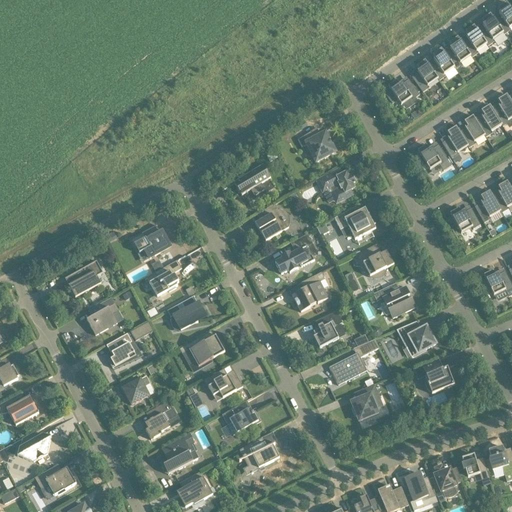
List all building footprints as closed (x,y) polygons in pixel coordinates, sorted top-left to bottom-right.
[(493,21),(503,34),(504,36),(511,32),(509,30),(511,27),(511,11),(506,4),(498,10),(502,15),(500,16),(499,15),(499,16),(499,17),(494,21),(493,21)] [(493,21),(494,21),(490,16),(482,22),(485,27),(484,28),(483,27),(482,27),(483,28),(478,32),(477,33),(486,46),(488,48),(494,43),(493,41),(503,34),(493,21)] [(477,33),(478,32),(474,27),(465,33),(469,38),(467,40),(467,38),(466,39),(467,40),(461,44),(470,58),(472,59),(478,55),(477,53),(486,46),(477,33)] [(461,44),(458,39),(449,45),(453,50),(451,51),(450,50),(451,51),(445,55),(444,56),(454,69),(455,71),(462,66),(461,64),(470,58),(461,44)] [(444,56),(445,55),(441,50),(433,56),(437,62),(435,63),(434,62),(433,62),(434,63),(429,67),(428,68),(439,83),(439,82),(446,78),(444,76),(454,69),(444,56)] [(428,68),(429,67),(425,62),(416,68),(420,73),(419,74),(418,73),(417,74),(418,75),(412,79),(423,94),(429,89),(430,90),(439,83),(439,82),(439,83),(428,68)] [(396,82),(388,88),(392,93),(387,97),(386,96),(385,96),(392,106),(393,105),(392,104),(397,101),(401,107),(402,106),(411,100),(412,101),(416,99),(419,97),(418,94),(419,93),(416,88),(414,89),(408,81),(402,86),(401,85),(402,86),(400,87),(398,84),(396,82)] [(511,105),(510,102),(507,96),(498,102),(501,107),(500,108),(499,107),(498,108),(499,109),(493,112),(493,113),(501,126),(503,128),(509,124),(508,122),(511,119),(511,105)] [(493,113),(493,112),(490,107),(481,113),(485,118),(483,119),(482,118),(482,119),(477,123),(476,124),(484,137),(486,139),(492,134),(491,133),(501,126),(493,113)] [(421,117),(417,112),(411,116),(415,121),(421,117)] [(476,124),(477,123),(473,118),(464,123),(468,129),(466,130),(465,129),(466,130),(460,134),(459,134),(468,148),(469,150),(476,145),(475,143),(484,137),(476,124)] [(459,134),(460,134),(456,128),(448,134),(451,139),(449,140),(448,139),(448,140),(442,145),(452,160),(459,156),(458,154),(468,148),(459,134)] [(298,142),(301,149),(306,147),(315,164),(335,154),(325,134),(320,137),(316,129),(298,142)] [(444,155),(438,147),(432,151),(431,150),(432,151),(430,152),(428,149),(426,147),(418,153),(421,158),(420,159),(424,166),(426,165),(430,172),(430,171),(438,166),(439,166),(443,171),(443,172),(451,167),(444,155)] [(277,159),(274,153),(267,158),(270,163),(277,159)] [(234,184),(242,197),(251,191),(255,197),(265,191),(261,185),(271,179),(263,166),(245,177),(244,176),(238,179),(239,181),(234,184)] [(447,178),(456,173),(453,168),(443,173),(447,178)] [(331,175),(315,182),(321,194),(329,190),(328,189),(333,187),(337,193),(334,194),(333,197),(334,200),(336,202),(338,202),(341,201),(341,202),(344,201),(353,196),(350,191),(354,189),(352,185),(354,183),(352,178),(351,177),(349,179),(346,174),(342,176),(340,170),(331,175)] [(508,208),(511,206),(511,193),(509,189),(510,189),(507,183),(498,188),(501,194),(499,195),(498,193),(498,194),(499,195),(493,198),(492,199),(501,213),(501,215),(502,214),(508,211),(507,209),(508,208)] [(365,192),(371,198),(375,193),(370,187),(365,192)] [(480,198),(481,199),(484,203),(482,204),(481,203),(481,204),(481,205),(475,208),(479,217),(484,225),(491,221),(490,219),(501,213),(492,199),(493,198),(490,194),(490,193),(480,198)] [(283,220),(288,217),(287,215),(285,213),(283,212),(281,211),(278,211),(275,206),(265,211),(257,216),(260,222),(256,225),(255,225),(258,231),(261,235),(266,243),(274,238),(289,229),(283,220)] [(365,209),(360,212),(358,207),(343,215),(334,220),(340,231),(342,230),(348,227),(352,235),(352,236),(355,241),(356,241),(363,237),(364,238),(371,235),(372,234),(371,233),(376,231),(373,226),(376,225),(374,224),(373,223),(370,217),(370,215),(369,213),(367,214),(365,209)] [(316,209),(316,208),(309,212),(316,224),(317,214),(317,213),(316,212),(316,211),(316,210),(316,209)] [(480,227),(471,210),(465,214),(464,213),(463,213),(464,214),(462,215),(459,210),(450,215),(453,221),(451,222),(456,229),(457,228),(461,235),(472,228),(473,231),(480,227)] [(325,225),(317,230),(321,237),(329,233),(325,225)] [(171,249),(169,247),(167,243),(168,243),(167,241),(166,242),(165,239),(166,239),(165,237),(162,233),(160,234),(157,229),(157,228),(157,227),(142,235),(145,240),(134,246),(139,255),(144,252),(149,260),(149,261),(153,259),(157,257),(165,252),(171,249)] [(315,262),(313,258),(307,247),(312,245),(308,236),(290,245),(295,253),(290,256),(289,253),(281,258),(282,260),(275,264),(276,266),(276,267),(279,273),(280,273),(281,276),(289,272),(290,275),(299,270),(298,268),(301,267),(302,269),(315,262)] [(385,272),(385,271),(394,266),(387,252),(377,257),(373,249),(376,247),(376,246),(355,257),(363,273),(369,271),(369,273),(370,274),(371,274),(372,275),(373,276),(374,276),(375,277),(377,277),(378,277),(380,277),(383,275),(384,274),(385,273),(385,272)] [(82,270),(78,273),(65,280),(75,299),(76,299),(101,286),(101,285),(100,284),(97,277),(103,274),(101,271),(96,262),(82,270)] [(163,270),(161,271),(164,276),(159,279),(156,274),(147,279),(158,298),(168,292),(169,294),(176,290),(175,288),(177,287),(176,285),(178,284),(174,277),(172,278),(171,276),(182,270),(177,262),(163,270)] [(161,271),(163,270),(158,262),(152,266),(156,274),(161,271)] [(505,291),(506,293),(509,299),(511,296),(511,287),(505,273),(498,277),(498,275),(497,276),(498,277),(496,278),(493,272),(484,277),(486,283),(485,283),(489,291),(490,290),(494,297),(505,291)] [(321,274),(310,280),(301,285),(304,291),(292,297),(301,314),(310,309),(309,308),(317,304),(318,305),(329,300),(320,284),(325,281),(321,274)] [(347,283),(355,280),(352,274),(344,277),(347,283)] [(390,316),(392,320),(406,314),(415,310),(411,301),(409,302),(407,298),(409,297),(405,289),(400,291),(397,284),(388,289),(373,296),(377,303),(382,300),(384,305),(390,316)] [(186,292),(189,297),(195,294),(192,288),(186,292)] [(129,293),(122,297),(126,304),(133,300),(129,293)] [(181,333),(198,324),(197,322),(206,317),(203,312),(201,313),(199,309),(198,306),(194,299),(195,298),(194,298),(167,313),(171,319),(173,318),(178,328),(181,333)] [(111,300),(97,307),(88,312),(92,319),(88,321),(92,326),(90,327),(96,337),(117,325),(112,316),(118,312),(111,300)] [(149,313),(152,319),(158,315),(156,310),(149,313)] [(316,330),(318,329),(319,331),(313,334),(315,338),(313,338),(320,350),(339,340),(338,340),(345,336),(339,325),(342,324),(336,313),(313,324),(316,330)] [(131,333),(136,342),(154,333),(149,323),(131,333)] [(416,352),(422,353),(425,352),(426,351),(427,350),(436,346),(429,333),(426,334),(424,330),(421,331),(421,330),(417,323),(397,332),(407,350),(413,346),(416,352)] [(383,335),(381,329),(375,328),(371,332),(373,338),(379,339),(383,335)] [(202,338),(180,351),(182,355),(189,352),(199,369),(212,362),(216,359),(225,354),(220,345),(218,346),(211,333),(202,338)] [(134,354),(129,345),(132,344),(129,339),(127,335),(106,347),(110,353),(111,355),(110,356),(112,359),(112,360),(110,361),(108,362),(112,370),(114,369),(126,362),(125,360),(134,354)] [(374,341),(361,347),(352,351),(355,356),(329,369),(338,387),(367,372),(360,359),(378,350),(374,341)] [(0,361),(0,360),(0,383),(1,383),(4,388),(18,381),(17,379),(19,377),(15,370),(12,372),(10,369),(11,368),(10,365),(3,369),(0,363),(0,361)] [(423,367),(427,378),(425,378),(426,380),(425,380),(425,382),(425,386),(426,390),(429,394),(430,394),(431,394),(432,396),(436,394),(454,386),(450,376),(449,374),(447,370),(447,369),(443,371),(442,372),(441,371),(438,362),(437,361),(428,365),(423,367)] [(147,370),(151,376),(158,373),(154,366),(147,370)] [(223,400),(228,397),(236,393),(236,392),(243,389),(234,372),(227,376),(224,378),(221,373),(224,371),(221,372),(212,377),(205,382),(214,397),(220,394),(223,400)] [(150,385),(147,379),(146,378),(141,381),(132,386),(124,390),(123,390),(131,406),(132,406),(140,402),(149,397),(144,388),(150,385)] [(364,384),(367,389),(373,386),(371,380),(364,384)] [(359,423),(378,415),(373,401),(379,398),(375,386),(361,391),(364,398),(351,404),(353,409),(351,409),(355,419),(357,418),(359,423)] [(195,395),(192,389),(186,392),(189,398),(195,395)] [(21,395),(12,400),(0,406),(0,411),(2,416),(9,414),(16,427),(39,415),(31,400),(25,403),(21,395)] [(167,423),(178,417),(173,409),(172,409),(168,402),(161,406),(158,408),(149,413),(153,420),(150,422),(145,425),(148,430),(145,432),(151,442),(160,437),(162,436),(161,434),(164,432),(164,433),(170,430),(167,423)] [(255,413),(253,414),(250,416),(243,405),(222,416),(234,436),(248,428),(249,430),(261,424),(255,413)] [(34,434),(25,439),(22,440),(22,448),(26,462),(34,464),(48,456),(51,447),(51,445),(53,441),(46,438),(43,437),(42,437),(34,434)] [(166,472),(168,476),(169,476),(171,475),(180,470),(193,463),(189,455),(191,454),(188,449),(194,446),(195,445),(190,435),(170,446),(161,450),(162,452),(165,457),(169,465),(164,467),(166,472)] [(266,449),(262,440),(240,452),(248,468),(248,469),(255,465),(258,472),(265,468),(264,467),(276,461),(279,460),(276,453),(273,447),(275,446),(275,445),(266,449)] [(511,481),(511,456),(511,454),(505,455),(503,449),(490,452),(489,451),(488,452),(491,460),(489,460),(492,472),(502,469),(507,483),(511,481)] [(489,479),(486,469),(483,460),(476,462),(474,456),(462,460),(463,465),(461,466),(463,472),(466,471),(468,478),(479,475),(481,481),(483,488),(491,486),(489,479)] [(65,492),(68,491),(76,486),(69,473),(67,470),(65,471),(63,472),(62,473),(58,466),(49,471),(35,480),(41,491),(48,487),(55,498),(65,492)] [(441,494),(442,494),(445,500),(450,500),(455,498),(459,495),(456,488),(458,488),(457,485),(462,483),(456,469),(450,472),(450,471),(444,473),(442,467),(434,470),(436,476),(434,477),(438,486),(441,494)] [(201,473),(188,480),(180,485),(184,492),(182,493),(184,496),(180,498),(186,509),(193,505),(194,507),(213,497),(209,491),(210,490),(201,473)] [(435,498),(431,488),(428,478),(422,481),(420,478),(417,479),(416,476),(405,481),(409,490),(414,505),(420,503),(435,498)] [(17,488),(23,485),(22,482),(18,480),(16,478),(13,480),(14,482),(17,488)] [(397,511),(409,507),(405,498),(401,489),(389,494),(387,488),(378,492),(386,511),(397,511)] [(16,491),(1,499),(4,506),(20,498),(16,491)] [(376,511),(372,511),(369,502),(367,497),(360,500),(362,504),(354,508),(355,511),(379,511),(376,511)] [(89,511),(88,511),(87,511),(84,506),(82,508),(78,510),(74,503),(66,508),(58,511),(89,511)]
